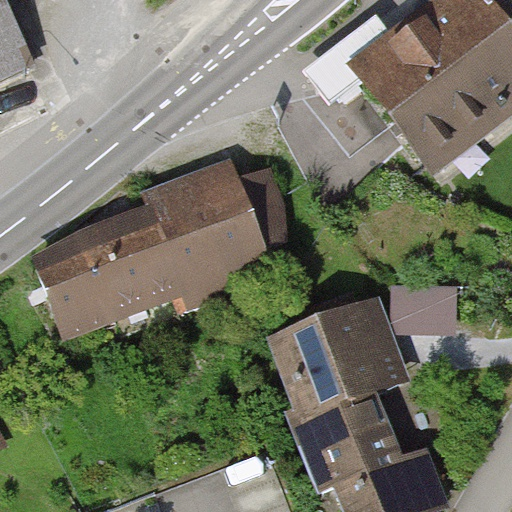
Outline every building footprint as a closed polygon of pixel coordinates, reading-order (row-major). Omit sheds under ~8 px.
[(511,0),(472,0),(474,2),(511,51),(511,0)] [(367,83),(430,166),(511,103),(511,51),(474,2),(405,55),(367,83)] [(0,5),(0,88),(33,72),(0,5)] [(367,83),(405,55),(379,21),(306,78),(332,111),(367,83)] [(238,189),(155,220),(182,290),(174,293),(183,317),(191,314),(261,287),(272,276),(265,259),(284,246),(282,212),(278,204),(268,177),(238,189)] [(37,273),(64,343),(114,324),(111,317),(174,293),(182,290),(155,220),(122,233),(80,249),(70,255),(65,257),(37,273)] [(459,294),(395,293),(394,339),(458,340),(459,294)] [(390,394),(360,314),(280,344),(310,424),(321,420),(331,447),(309,455),(325,497),(340,491),(348,511),(440,511),(445,510),(425,459),(395,470),(370,402),(390,394)]
